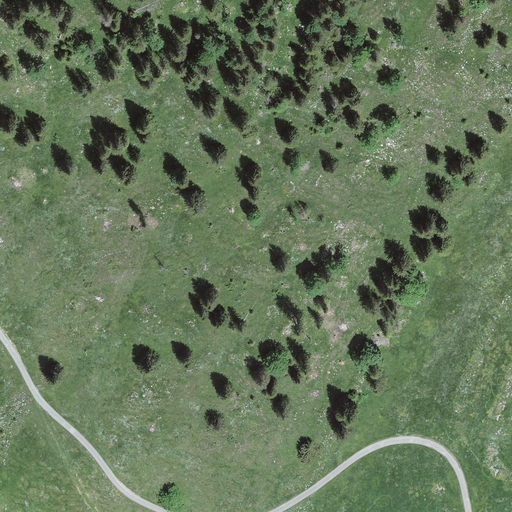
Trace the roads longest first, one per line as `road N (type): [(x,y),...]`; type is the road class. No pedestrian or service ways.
road 1 (track): [(276,511),(392,440),(418,440),(455,461),(469,511)]
road 2 (track): [(0,334),(34,393),(118,484),(167,511)]
